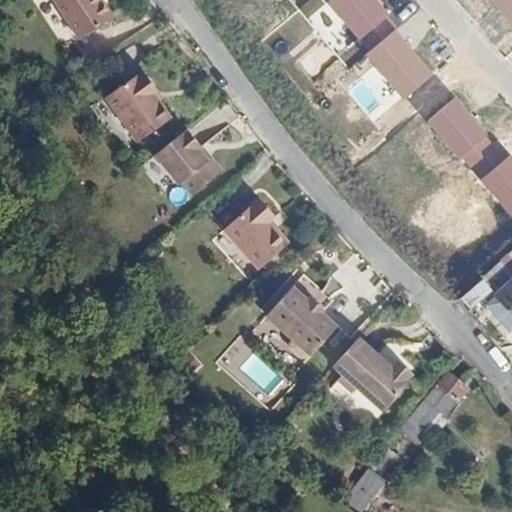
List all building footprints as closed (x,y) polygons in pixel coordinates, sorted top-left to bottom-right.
[(65,0),(86,30),(118,7),(114,0),(65,0)] [(389,13),(378,0),(325,0),(326,0),(359,39),(389,13)] [(511,0),(489,0),(511,24),(511,0)] [(404,98),(432,72),(394,31),(365,55),(404,98)] [(162,81),(150,62),(143,68),(139,67),(109,86),(140,133),(176,110),(158,86),(162,81)] [(491,142),(456,97),(427,119),(470,168),(484,157),(481,150),(491,142)] [(207,139),(192,121),(162,145),(185,174),(187,173),(196,185),(225,162),(215,149),(213,151),(205,141),(207,139)] [(215,149),(207,139),(205,141),(213,151),(215,149)] [(511,216),(511,157),(510,155),(480,180),(511,216)] [(227,229),(249,254),(270,235),(279,227),(274,221),(278,215),(263,197),(227,229)] [(270,235),(249,254),(262,268),(292,241),(279,227),(270,235)] [(472,284),(488,303),(511,279),(511,261),(505,254),(472,284)] [(322,286),(308,273),(282,303),(306,325),(304,328),(304,333),(315,342),(320,342),(322,339),(324,341),(350,311),(336,298),(338,295),(325,283),(322,286)] [(479,314),(493,330),(502,322),(510,331),(511,329),(511,328),(511,279),(488,303),(487,307),(479,314)] [(471,285),(449,305),(459,317),(481,297),(471,285)] [(404,351),(371,321),(345,350),(355,359),(350,364),(365,377),(369,372),(395,395),(421,366),(419,364),(425,357),(410,344),(404,351)] [(502,322),(493,330),(501,338),(510,331),(502,322)] [(490,330),(480,339),(492,354),(502,344),(490,330)] [(469,393),(451,377),(402,432),(416,445),(440,417),(449,418),(469,393)] [(384,480),(370,468),(344,499),(358,511),(384,480)]
